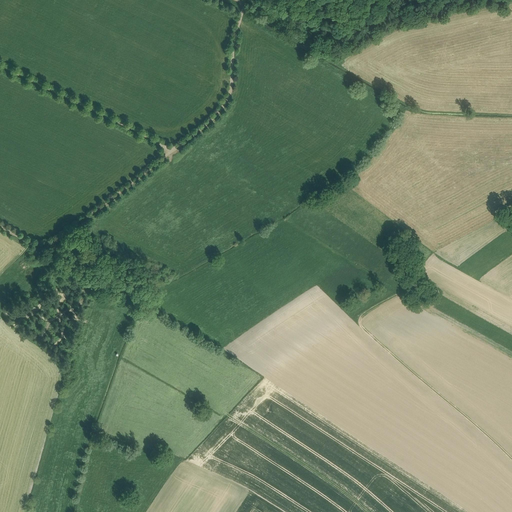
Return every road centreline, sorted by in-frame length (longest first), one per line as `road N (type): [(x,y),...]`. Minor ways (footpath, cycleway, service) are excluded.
road 1 (track): [(236,47),(217,116),(84,222),(44,249),(0,225)]
road 2 (track): [(511,459),(363,329),(362,315),(415,278),(387,251)]
road 3 (track): [(174,151),(0,66)]
road 4 (track): [(369,511),(227,413)]
